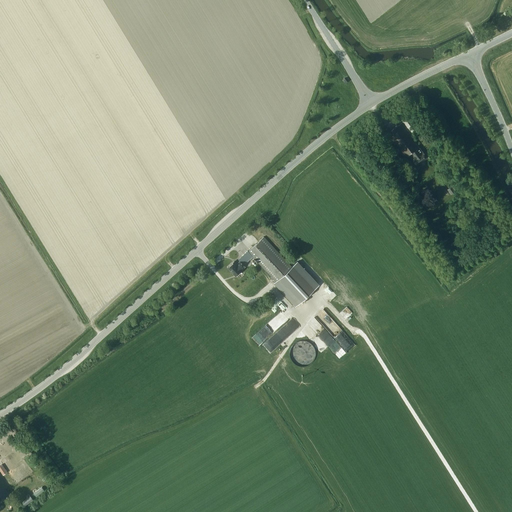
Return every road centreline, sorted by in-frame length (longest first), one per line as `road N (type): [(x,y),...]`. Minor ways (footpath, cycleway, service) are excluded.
road 1 (tertiary): [(0,415),(371,105)]
road 2 (tertiary): [(371,105),(304,0)]
